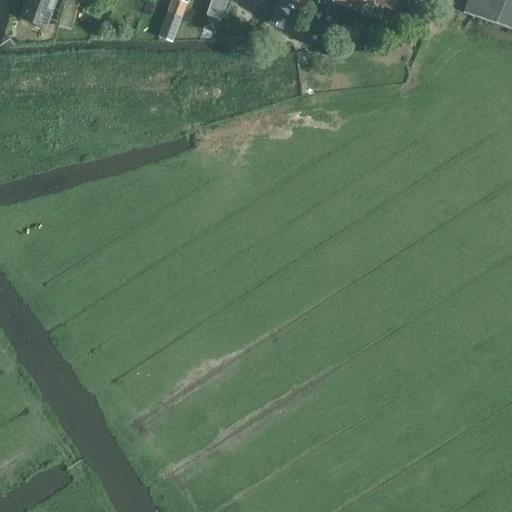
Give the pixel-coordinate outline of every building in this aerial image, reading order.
[(46,28),(56,0),(28,0),(22,19),(46,28)] [(212,0),(207,15),(221,21),(229,0),(212,0)] [(296,0),(278,0),(270,23),(286,28),(296,0)] [(303,26),(302,43),(333,46),(334,27),(337,17),(335,10),(328,7),(330,4),(318,0),(309,26),(303,26)] [(370,17),(376,0),(383,0),(406,9),(409,0),(329,0),(329,1),(370,17)] [(511,30),(511,0),(468,0),(463,14),(511,30)] [(175,41),(186,6),(174,2),(163,37),(175,41)]
